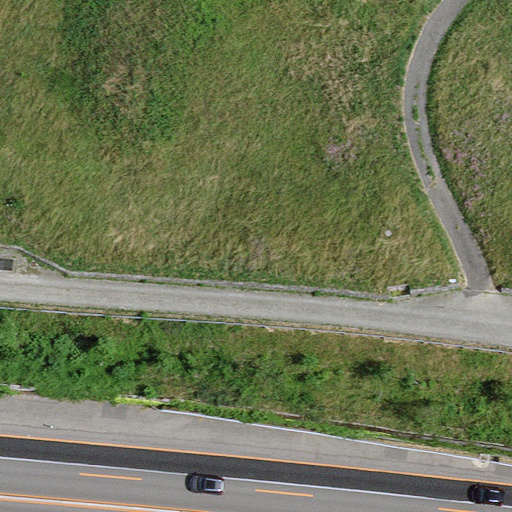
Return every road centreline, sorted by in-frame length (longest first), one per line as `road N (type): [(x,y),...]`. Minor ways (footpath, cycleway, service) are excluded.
road 1 (track): [(0,279),(511,319)]
road 2 (track): [(489,317),(419,132),(415,95),(422,54),(459,0)]
road 3 (motorway): [(223,511),(0,491)]
